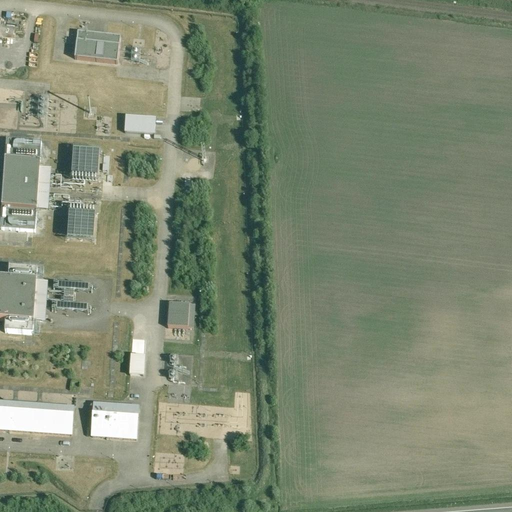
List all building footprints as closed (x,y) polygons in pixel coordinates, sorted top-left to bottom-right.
[(120,38),(79,33),(76,60),(117,64),(120,38)] [(156,119),(126,117),(125,135),(155,137),(156,119)] [(75,178),(101,180),(103,152),(77,150),(75,178)] [(41,164),(5,162),(3,212),(36,214),(41,164)] [(72,215),(72,240),(98,240),(98,215),(72,215)] [(38,271),(10,269),(9,280),(0,279),(0,321),(6,322),(5,334),(33,336),(34,324),(38,271)] [(195,307),(169,305),(168,329),(194,330),(195,307)] [(144,359),(131,358),(130,376),(143,377),(144,359)] [(74,409),(0,403),(0,431),(72,437),(74,409)] [(139,409),(94,406),(92,438),(137,441),(139,409)]
